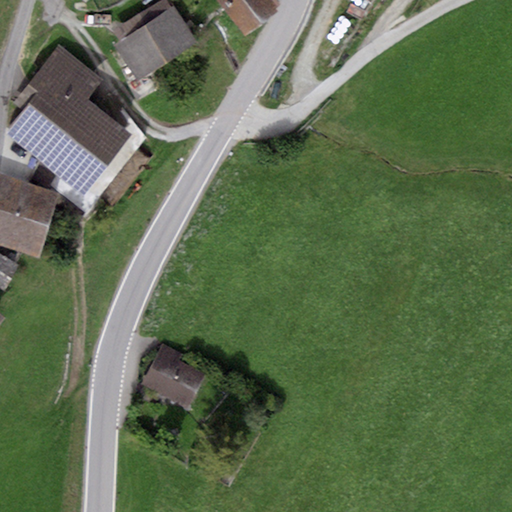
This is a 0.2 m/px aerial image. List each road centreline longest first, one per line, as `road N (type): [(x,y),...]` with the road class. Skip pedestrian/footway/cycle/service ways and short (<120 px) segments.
road 1 (tertiary): [(100,511),(108,367),(127,302),(293,0)]
road 2 (track): [(232,111),(269,119),(310,105),(368,49),(460,0)]
